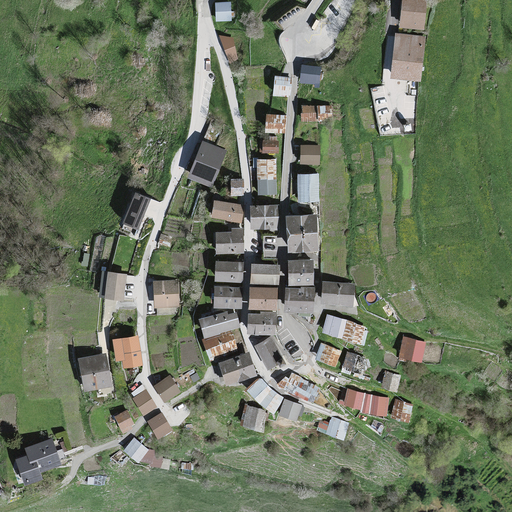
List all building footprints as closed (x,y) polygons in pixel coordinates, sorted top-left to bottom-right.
[(425,0),(400,0),(399,28),(423,30),(425,0)] [(230,3),(213,4),(215,24),(232,23),(230,3)] [(424,38),(395,35),(390,81),(420,84),(424,38)] [(234,38),(221,36),(232,62),(238,59),(234,38)] [(321,68),(301,67),(300,84),(320,85),(321,68)] [(290,79),(273,77),(271,96),(288,98),(290,79)] [(331,107),(300,107),(300,123),(331,123),(331,107)] [(285,115),(264,114),(263,133),(284,134),(285,115)] [(278,140),(261,140),(261,153),(277,154),(278,140)] [(227,151),(202,141),(187,178),(212,188),(227,151)] [(318,146),(298,146),(298,165),(318,165),(318,146)] [(275,159),(255,160),(255,196),(276,196),(275,159)] [(318,174),(295,175),(296,203),(319,202),(318,174)] [(242,179),(229,180),(230,198),(243,197),(242,179)] [(149,199),(132,194),(122,225),(139,230),(149,199)] [(243,205),(214,200),(210,219),(240,224),(243,205)] [(275,206),(249,206),(249,229),(275,229),(275,206)] [(314,215),(284,217),(287,253),(316,251),(314,215)] [(241,232),(214,233),(215,255),(242,253),(241,232)] [(310,259),(285,261),(287,286),(312,284),(310,259)] [(241,263),(213,262),(213,282),(240,283),(241,263)] [(278,265),(249,263),(248,284),(276,286),(278,265)] [(127,276),(106,273),(102,299),(123,302),(127,276)] [(178,281),(152,283),(154,308),(179,306),(178,281)] [(354,283),(321,281),(319,305),(352,307),(354,283)] [(240,288),(212,287),(211,309),(240,310),(240,288)] [(275,289),(247,288),(246,309),(274,311),(275,289)] [(312,290),(283,288),(282,311),(311,313),(312,290)] [(235,310),(198,319),(202,336),(239,327),(235,310)] [(274,315),(246,315),(247,335),(275,335),(274,315)] [(368,328),(326,316),(321,334),(362,346),(368,328)] [(235,330),(203,339),(209,361),(241,351),(235,330)] [(136,337),(110,341),(115,370),(141,366),(136,337)] [(425,342),(401,337),(396,357),(420,363),(425,342)] [(272,338),(254,347),(267,373),(285,364),(272,338)] [(340,351),(321,345),(315,362),(334,368),(340,351)] [(248,351),(217,361),(223,383),(255,374),(248,351)] [(365,358),(346,352),(341,371),(360,377),(365,358)] [(105,354),(77,359),(82,392),(110,388),(105,354)] [(289,378),(285,376),(277,383),(283,388),(311,402),(319,387),(292,372),(289,378)] [(400,376),(384,372),(380,387),(395,392),(400,376)] [(169,376),(152,386),(163,402),(179,392),(169,376)] [(271,389),(261,378),(245,391),(274,414),(284,398),(271,389)] [(389,399),(345,389),(341,406),(385,416),(389,399)] [(145,391),(130,399),(140,417),(155,409),(145,391)] [(302,404),(285,399),(280,416),(297,421),(302,404)] [(412,404),(393,399),(388,416),(407,422),(412,404)] [(267,414),(244,408),(239,427),(261,433),(267,414)] [(126,412),(112,418),(119,434),(133,428),(126,412)] [(161,415),(145,424),(155,441),(171,433),(161,415)] [(348,425),(330,419),(324,435),(342,442),(348,425)] [(132,440),(122,453),(137,464),(147,451),(132,440)] [(49,443),(24,452),(26,458),(13,463),(22,488),(40,482),(37,475),(58,468),(49,443)]
